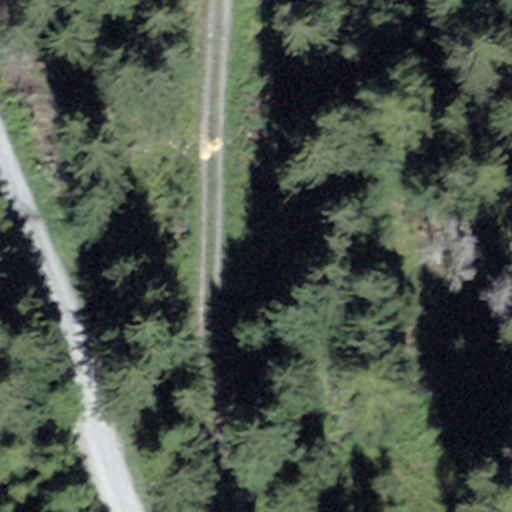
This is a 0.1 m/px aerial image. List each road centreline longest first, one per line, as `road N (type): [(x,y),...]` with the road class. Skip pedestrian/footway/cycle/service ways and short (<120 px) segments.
road 1 (track): [(235,511),(221,478),(206,372),(222,0)]
road 2 (track): [(0,159),(124,511)]
